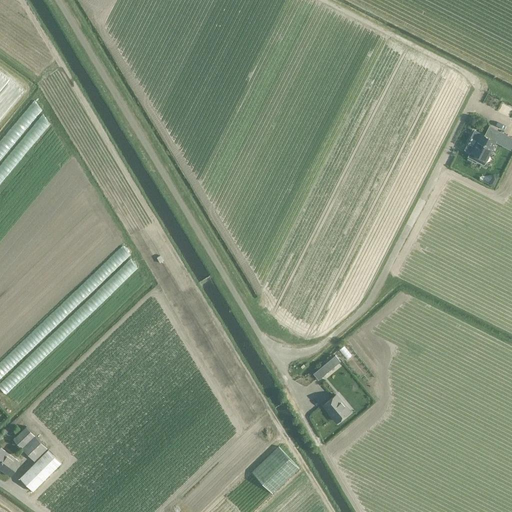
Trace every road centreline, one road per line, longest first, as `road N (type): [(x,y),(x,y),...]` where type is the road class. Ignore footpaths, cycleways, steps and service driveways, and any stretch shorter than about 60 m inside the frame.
road 1 (track): [(358,511),(276,360),(312,349),(367,305),(481,82),(323,0)]
road 2 (track): [(332,511),(22,0)]
